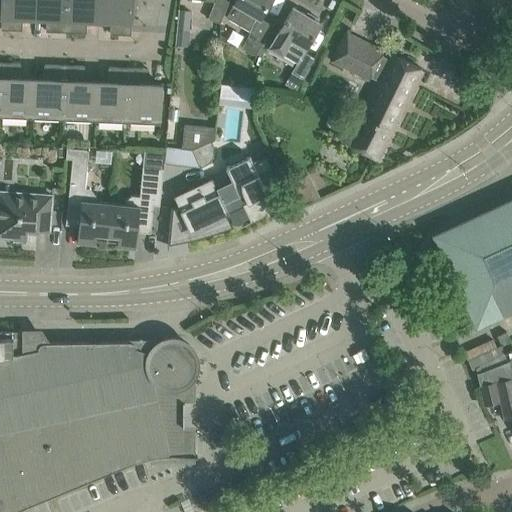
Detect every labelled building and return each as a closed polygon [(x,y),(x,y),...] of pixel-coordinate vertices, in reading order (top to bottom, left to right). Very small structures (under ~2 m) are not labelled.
[(35,16),(35,0),(2,0),(2,15),(1,29),(22,30),(23,16),(35,16)] [(66,32),(67,0),(35,0),(35,16),(46,17),(46,31),(66,32)] [(99,19),(99,0),(67,0),(66,32),(86,32),(87,18),(99,19)] [(131,34),(132,0),(99,0),(99,19),(111,19),(110,33),(131,34)] [(212,0),(215,0),(207,20),(220,25),(229,0),(212,0)] [(256,56),(264,42),(274,25),(260,17),(269,0),(236,0),(226,17),(252,32),(242,48),(256,56)] [(306,48),(311,40),(321,23),(293,6),(278,32),(280,33),(270,49),(281,56),(282,53),(297,62),(292,72),(304,79),(316,58),(304,51),(306,48)] [(177,29),(175,45),(187,46),(188,31),(177,29)] [(330,61),(369,81),(385,50),(346,31),(330,61)] [(354,108),(339,138),(345,141),(379,159),(424,70),(391,52),(360,112),(354,108)] [(32,77),(20,77),(21,63),(0,62),(0,116),(30,118),(32,77)] [(62,119),(65,65),(45,64),(44,78),(32,77),(30,118),(62,119)] [(96,80),(84,80),(85,66),(65,65),(62,119),(94,121),(96,80)] [(126,122),(129,68),(109,67),(108,81),(96,80),(94,121),(126,122)] [(161,83),(148,82),(149,69),(129,68),(126,122),(159,124),(161,83)] [(192,149),(211,141),(215,140),(216,127),(185,123),(181,148),(192,149)] [(192,149),(200,167),(204,165),(210,162),(212,159),(214,155),(214,152),(214,149),(213,145),(212,143),(211,141),(192,149)] [(88,160),(90,149),(67,148),(66,158),(73,158),(68,204),(66,224),(67,224),(68,218),(79,219),(77,242),(96,244),(96,239),(107,240),(111,203),(96,201),(97,196),(90,188),(85,187),(88,160)] [(164,163),(166,150),(144,148),(144,154),(140,195),(132,194),(126,199),(125,204),(111,203),(107,240),(118,241),(117,246),(136,248),(138,225),(149,226),(149,232),(151,232),(154,199),(159,200),(159,204),(160,204),(163,167),(164,163)] [(279,182),(271,164),(266,154),(253,160),(250,155),(226,167),(234,182),(229,184),(235,196),(246,191),(250,200),(244,203),(252,219),(261,215),(263,213),(265,212),(266,211),(267,209),(267,207),(268,206),(268,204),(268,203),(267,201),(267,200),(264,194),(268,192),(264,183),(276,178),(278,183),(279,182)] [(235,196),(229,184),(218,189),(212,177),(174,195),(179,206),(171,210),(170,225),(168,245),(169,245),(169,240),(177,239),(185,237),(199,233),(208,231),(217,228),(225,225),(232,223),(234,226),(235,226),(233,221),(248,214),(250,218),(247,220),(248,221),(252,219),(244,203),(250,200),(246,191),(235,196)] [(325,181),(300,193),(306,206),(331,194),(325,181)] [(49,231),(51,211),(52,195),(0,191),(0,236),(14,237),(14,240),(27,241),(27,230),(49,231)] [(511,203),(443,236),(442,236),(442,237),(441,237),(441,238),(442,239),(478,318),(479,318),(480,319),(481,319),(511,304),(511,203)] [(0,356),(13,354),(13,330),(1,330),(1,337),(0,336),(0,356)] [(0,511),(12,511),(16,511),(26,507),(35,503),(46,498),(102,475),(118,469),(124,466),(130,464),(136,462),(142,460),(148,459),(151,458),(155,457),(158,456),(162,456),(165,455),(197,456),(198,455),(183,455),(183,446),(191,446),(191,409),(183,409),(183,385),(187,383),(190,380),(192,378),(194,375),(196,371),(197,367),(198,363),(197,359),(197,355),(195,351),(194,349),(193,347),(191,345),(189,344),(187,342),(183,340),(179,338),(174,337),(170,338),(165,338),(161,340),(157,343),(154,345),(151,342),(136,343),(135,343),(135,342),(134,341),(133,341),(132,341),(130,341),(43,342),(42,342),(40,343),(39,345),(38,347),(39,348),(26,351),(26,335),(25,334),(18,331),(17,331),(13,330),(13,354),(0,356),(0,511)] [(466,349),(473,367),(501,355),(494,338),(466,349)] [(511,376),(480,384),(485,404),(500,400),(505,418),(511,416),(511,376)]
